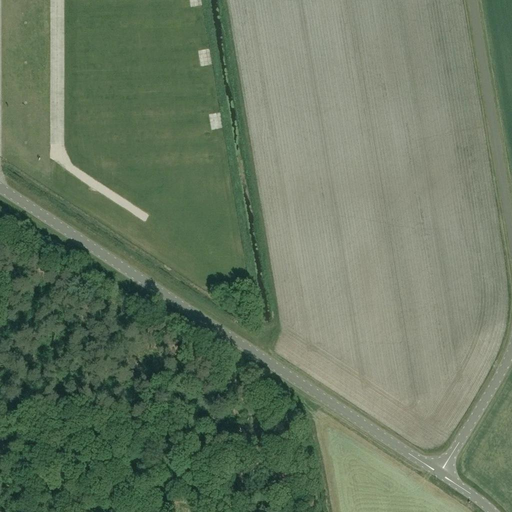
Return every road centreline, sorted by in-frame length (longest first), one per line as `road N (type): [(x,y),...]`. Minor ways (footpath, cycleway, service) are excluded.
road 1 (unclassified): [(440,473),(0,185)]
road 2 (unclassified): [(511,237),(473,0)]
road 3 (unclassified): [(440,473),(511,348)]
